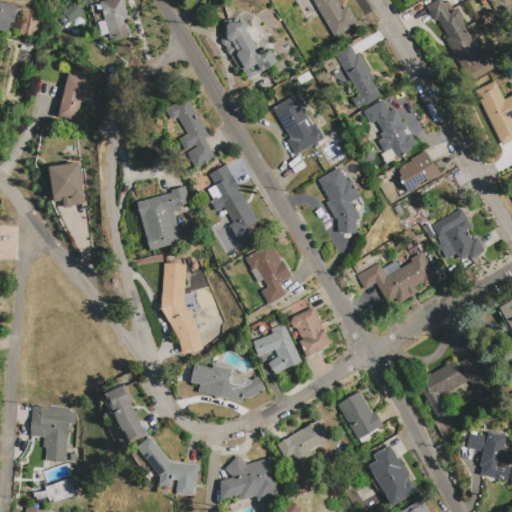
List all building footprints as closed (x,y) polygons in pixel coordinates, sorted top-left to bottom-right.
[(100,2),(107,0),(124,0),(133,32),(110,39),(109,34),(101,36),(97,22),(105,20),(103,11),(98,12),(97,6),(101,5),(100,2)] [(336,0),(342,10),(347,7),(357,24),(335,37),(313,0),(336,0)] [(463,64),(460,65),(445,40),(448,38),(437,19),(434,21),(426,7),(436,0),(441,0),(449,13),(458,8),(464,18),(460,20),(481,56),(493,49),(501,64),(472,80),(463,64)] [(0,2),(16,6),(13,23),(10,23),(8,32),(0,30),(0,2)] [(63,14),(73,3),(83,11),(72,22),(63,14)] [(23,10),(32,12),(26,35),(18,33),(23,10)] [(246,30),(257,49),(254,50),(256,53),(260,54),(269,49),(277,62),(247,80),(240,67),(237,68),(220,40),(223,39),(223,20),(240,20),(240,23),(246,23),(246,30)] [(475,25),(479,31),(473,35),(469,29),(475,25)] [(364,104),(356,109),(351,100),(359,95),(335,54),(349,45),(356,55),(359,53),(373,78),(370,80),(380,97),(365,105),(364,104)] [(67,74),(89,79),(83,103),(80,102),(76,121),(54,116),(58,100),(61,100),(67,74)] [(495,81),(504,99),(511,95),(511,140),(502,145),(475,90),(495,81)] [(290,138),(272,108),(294,95),(312,125),(315,123),(324,138),(296,155),(287,140),(290,138)] [(215,157),(196,168),(187,153),(197,147),(195,144),(185,150),(179,139),(188,134),(178,117),(171,121),(165,110),(187,97),(209,135),(204,139),(215,157)] [(406,135),(410,133),(416,144),(409,148),(410,151),(398,159),(391,148),(384,152),(377,141),(382,138),(380,134),(383,132),(376,121),(371,124),(363,112),(383,100),(390,112),(396,108),(407,128),(403,130),(406,135)] [(49,117),(58,119),(55,129),(46,126),(49,117)] [(439,175),(425,183),(423,180),(418,183),(420,186),(408,192),(399,178),(400,167),(412,160),(411,159),(425,151),(439,171),(439,175)] [(226,166),(241,158),(252,179),(238,187),(226,166)] [(79,162),(85,203),(73,205),(73,206),(63,208),(62,201),(53,202),(47,167),(79,162)] [(225,165),(226,166),(238,187),(258,221),(249,226),(254,237),(240,245),(229,225),(232,223),(223,207),(215,212),(210,201),(221,195),(209,174),(225,165)] [(338,233),(338,218),(336,219),(326,202),(329,200),(317,180),(339,168),(346,181),(350,179),(360,197),(354,200),(350,202),(360,218),(356,220),(356,233),(338,233)] [(182,209),(173,211),(182,241),(150,250),(136,203),(171,193),(170,190),(185,186),(190,203),(180,205),(182,209)] [(393,208),(399,204),(404,213),(398,216),(393,208)] [(466,230),(472,240),(476,237),(485,252),(471,260),(468,254),(460,259),(445,234),(439,237),(432,225),(461,208),(472,226),(466,230)] [(291,276),(279,283),(286,294),(269,305),(261,292),(268,287),(256,268),(252,271),(245,259),(270,243),(281,261),(282,261),(291,276)] [(442,250),(448,246),(451,252),(445,256),(442,250)] [(395,261),(400,268),(411,262),(410,259),(420,253),(435,278),(425,284),(423,281),(413,287),(417,292),(398,303),(395,298),(387,303),(376,284),(365,291),(356,276),(378,262),(382,269),(395,261)] [(161,308),(163,263),(185,264),(184,302),(199,330),(203,350),(182,355),(178,341),(161,308)] [(511,331),(499,308),(511,300),(511,331)] [(292,317),(313,307),(319,319),(318,320),(322,330),(324,329),(330,344),(323,347),(325,351),(306,359),(298,341),(303,339),(298,328),(292,327),(290,322),(292,317)] [(283,324),(301,362),(288,367),(285,368),(276,375),(268,363),(277,356),(275,350),(258,356),(252,342),(272,334),(270,330),(283,324)] [(206,335),(215,327),(221,335),(212,342),(206,335)] [(459,373),(463,371),(459,363),(473,355),(490,386),(476,394),(468,381),(452,390),(451,388),(440,394),(449,412),(437,419),(416,381),(418,380),(417,378),(429,372),(429,373),(453,361),(459,373)] [(252,380),(258,377),(265,388),(250,398),(243,397),(242,402),(198,392),(200,385),(190,382),(194,364),(212,369),(213,365),(232,369),(230,376),(252,380)] [(124,385),(133,403),(131,404),(146,435),(130,443),(124,431),(122,432),(104,395),(124,385)] [(337,405),(360,392),(372,413),(375,411),(383,427),(378,429),(378,430),(371,435),(372,437),(361,443),(358,439),(356,440),(337,405)] [(31,436),(32,406),(68,408),(76,415),(75,424),(69,423),(68,434),(67,434),(65,462),(46,460),(46,449),(43,448),(44,437),(31,436)] [(276,444),(318,420),(329,439),(309,451),(311,455),(290,467),(276,444)] [(501,465),(511,467),(507,481),(480,475),(482,467),(479,466),(483,453),(466,448),(471,433),(487,437),(488,432),(506,437),(503,448),(505,449),(501,465)] [(158,486),(159,475),(137,447),(150,436),(170,462),(198,465),(196,482),(194,482),(193,496),(176,494),(177,480),(173,480),(172,488),(158,486)] [(417,491),(391,506),(381,489),(376,491),(370,481),(374,478),(367,466),(376,461),(373,456),(390,446),(417,491)] [(246,464),(273,456),(283,494),(257,501),(256,496),(241,500),(240,496),(224,501),(218,482),(233,477),(224,468),(237,455),(246,464)] [(76,497),(71,479),(46,486),(45,482),(29,487),(34,502),(49,497),(51,504),(76,497)] [(277,511),(286,499),(303,510),(301,511),(277,511)] [(399,511),(422,499),(429,511),(399,511)]
